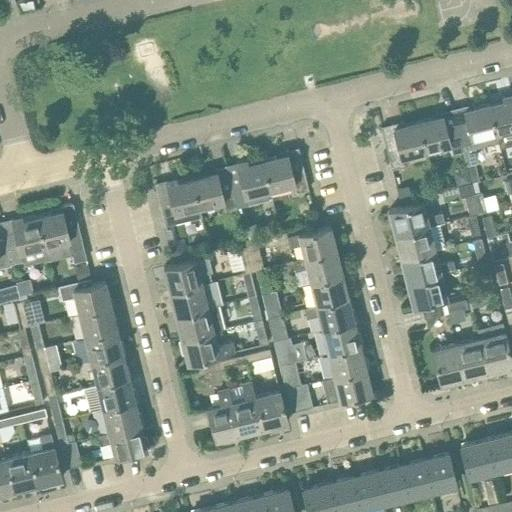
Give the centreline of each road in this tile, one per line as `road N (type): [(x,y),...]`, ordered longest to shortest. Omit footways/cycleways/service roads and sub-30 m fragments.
road 1 (residential): [(185,476),(107,154)]
road 2 (residential): [(411,420),(329,99)]
road 3 (residential): [(185,476),(411,420)]
road 4 (residential): [(107,154),(329,99)]
road 5 (residential): [(329,99),(511,54)]
road 6 (residential): [(0,41),(167,0)]
road 7 (residential): [(45,511),(185,476)]
